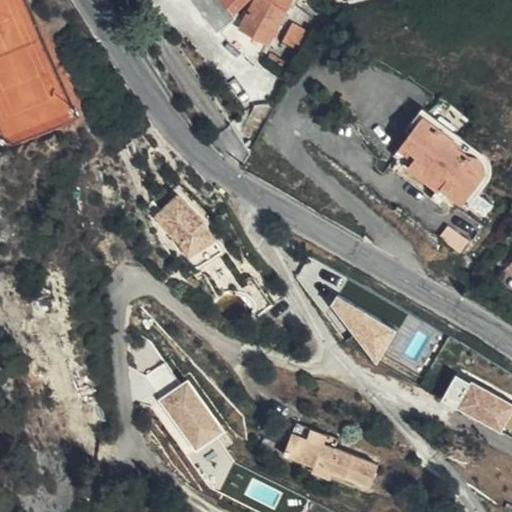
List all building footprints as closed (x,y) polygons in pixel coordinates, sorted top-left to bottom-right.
[(236,20),(223,0),(195,0),(219,35),(236,20)] [(256,0),(240,30),(268,46),(293,0),(256,0)] [(302,52),(311,34),(294,24),(283,42),(302,52)] [(282,70),(285,62),(272,54),(268,61),(282,70)] [(240,135),(252,153),(277,106),(255,108),(240,135)] [(424,118),(412,134),(404,144),(419,155),(414,163),(410,168),(437,190),(440,186),(449,192),(454,196),(464,204),(485,173),(486,169),(484,163),(478,156),(473,155),(424,118)] [(419,155),(404,144),(399,151),(414,163),(419,155)] [(440,204),(449,192),(440,186),(437,190),(432,197),(440,204)] [(151,215),(156,221),(178,198),(204,223),(223,254),(229,250),(210,218),(178,188),(151,215)] [(178,198),(156,221),(180,243),(196,270),(223,254),(204,223),(178,198)] [(251,283),(236,291),(257,325),(271,316),(251,283)] [(503,430),(511,415),(511,396),(461,367),(444,395),(503,430)] [(194,376),(161,394),(193,449),(226,431),(194,376)] [(313,427),(309,437),(325,443),(329,433),(313,427)] [(316,466),(333,473),(371,486),(380,462),(325,443),(309,437),(295,432),(286,454),(316,466)] [(313,474),(330,480),(333,473),(316,466),(313,474)]
